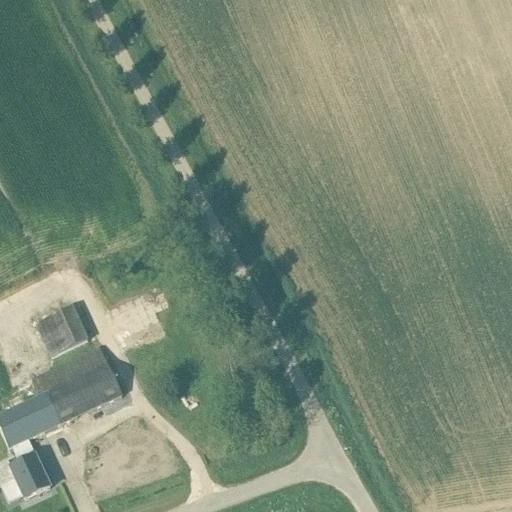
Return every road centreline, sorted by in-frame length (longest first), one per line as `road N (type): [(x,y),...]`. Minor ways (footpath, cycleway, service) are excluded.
road 1 (unclassified): [(341,466),(92,0)]
road 2 (unclassified): [(219,511),(341,466)]
